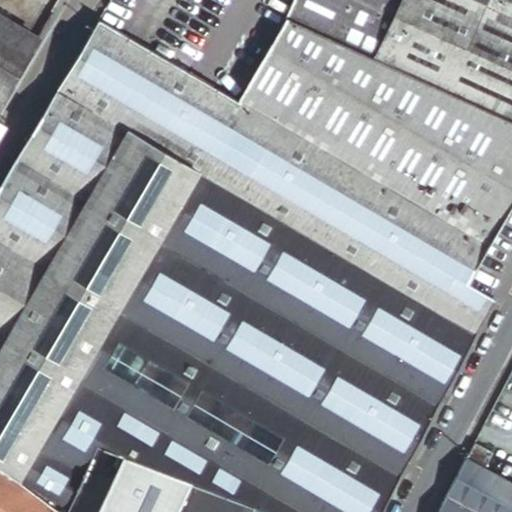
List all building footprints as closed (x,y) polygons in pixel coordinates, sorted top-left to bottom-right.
[(0,0),(0,102),(37,37),(0,14),(0,0)] [(511,120),(511,0),(292,0),(284,19),(286,20),(511,120)] [(0,511),(68,511),(97,446),(121,456),(124,457),(147,465),(161,471),(189,481),(269,511),(380,511),(398,479),(511,264),(511,261),(487,247),(511,203),(511,120),(286,20),(238,100),(99,19),(0,186),(0,511)] [(474,442),(466,457),(486,468),(494,453),(474,442)] [(147,465),(124,457),(97,511),(174,511),(186,486),(159,473),(161,471),(147,465)] [(433,511),(511,511),(511,485),(461,460),(433,511)] [(269,511),(189,481),(186,486),(237,511),(269,511)] [(237,511),(186,486),(174,511),(237,511)]
